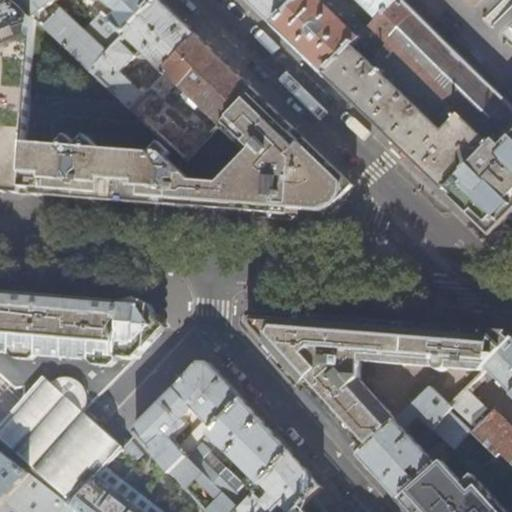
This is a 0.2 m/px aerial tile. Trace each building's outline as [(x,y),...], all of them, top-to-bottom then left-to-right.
[(0,0),(0,192),(23,195),(38,20),(16,0),(0,0)] [(92,71),(127,36),(89,0),(16,0),(38,20),(92,71)] [(89,0),(127,36),(161,0),(160,0),(89,0)] [(121,73),(137,57),(131,52),(137,47),(166,74),(201,39),(187,25),(161,0),(127,36),(92,71),(133,109),(146,95),(121,73)] [(247,0),(250,2),(275,27),(300,0),(247,0)] [(358,36),(320,0),(300,0),(275,27),(303,53),(327,77),(369,33),(364,29),(358,36)] [(511,126),(511,107),(403,0),(400,0),(381,21),(369,33),(327,77),(372,120),(427,173),(447,192),(511,126)] [(400,0),(359,0),(381,21),(400,0)] [(188,160),(133,109),(92,71),(38,20),(23,195),(83,199),(177,207),(247,213),(292,216),(292,211),(321,213),(324,212),(329,210),(332,208),(336,205),(338,202),(340,198),(342,194),(343,189),(342,182),(340,175),(341,174),(258,95),(258,94),(256,92),(222,126),(218,130),(188,160)] [(218,130),(195,108),(185,120),(159,96),(165,89),(171,89),(177,83),(222,126),(256,92),(229,65),(201,39),(166,74),(146,95),(133,109),(188,160),(218,130)] [(511,204),(511,126),(447,192),(462,206),(487,230),(511,204)] [(154,325),(146,315),(147,309),(126,307),(126,303),(63,298),(0,293),(0,348),(136,359),(138,359),(145,353),(145,339),(154,329),(154,325)] [(160,316),(152,305),(149,305),(126,303),(126,307),(147,309),(146,315),(154,325),(154,329),(145,339),(145,353),(168,327),(160,316)] [(489,370),(511,346),(511,336),(508,333),(448,328),(361,322),(303,317),(303,318),(257,314),(253,316),(251,318),(249,323),(248,326),(248,329),(300,387),(362,456),(398,421),(361,380),(364,361),(489,370)] [(511,346),(489,370),(511,391),(511,346)] [(83,412),(136,359),(0,348),(0,374),(17,390),(25,389),(26,396),(27,396),(0,428),(0,449),(32,474),(68,502),(124,449),(123,448),(83,412)] [(138,433),(173,471),(244,400),(212,364),(202,364),(138,433)] [(448,411),(452,407),(433,390),(398,421),(362,456),(361,456),(403,503),(446,461),(474,434),(448,411)] [(511,426),(496,411),(493,414),(469,390),(452,407),(478,430),(474,434),(511,468),(511,466),(511,426)] [(237,511),(256,492),(266,481),(292,453),(269,427),(244,400),(173,471),(211,511),(237,511)] [(211,511),(173,471),(138,433),(123,448),(124,449),(68,502),(81,511),(211,511)] [(0,449),(0,507),(32,474),(0,449)] [(300,511),(315,497),(323,488),(308,470),(292,453),(266,481),(275,490),(265,501),(256,492),(237,511),(300,511)] [(510,511),(492,492),(476,475),(466,483),(446,461),(403,503),(411,511),(510,511)] [(0,511),(81,511),(68,502),(32,474),(0,507),(0,511)] [(328,511),(315,497),(300,511),(328,511)]
